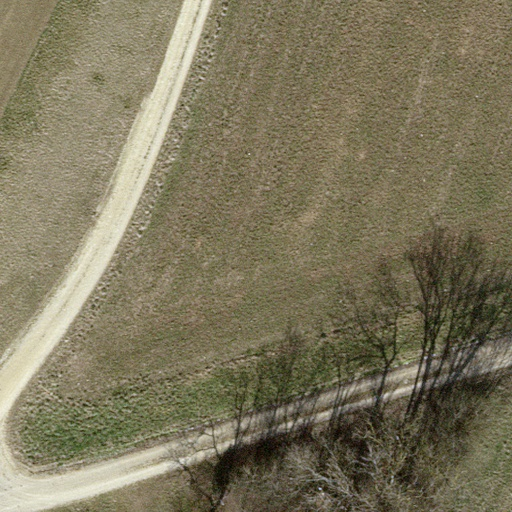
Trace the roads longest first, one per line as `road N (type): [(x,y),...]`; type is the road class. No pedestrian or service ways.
road 1 (track): [(0,501),(154,462),(511,350)]
road 2 (track): [(199,0),(154,131),(91,269),(0,405)]
